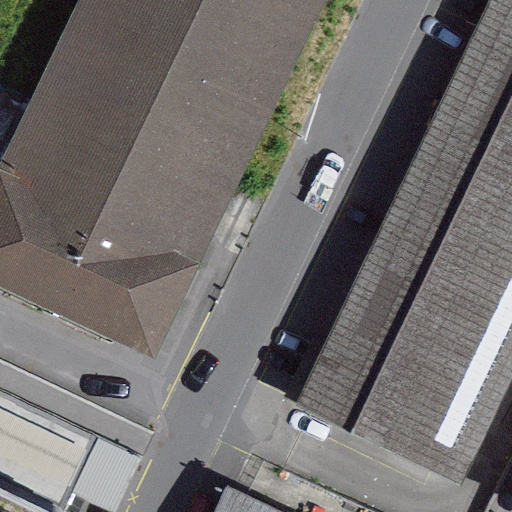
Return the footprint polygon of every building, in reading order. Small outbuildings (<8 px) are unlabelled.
[(323,0),(84,0),(0,178),(0,285),(151,356),(323,0)] [(511,362),(511,0),(498,0),(302,406),(456,480),(511,362)] [(0,396),(0,448),(23,459),(44,418),(0,396)] [(280,511),(228,487),(216,511),(280,511)] [(43,511),(0,491),(0,511),(43,511)]
